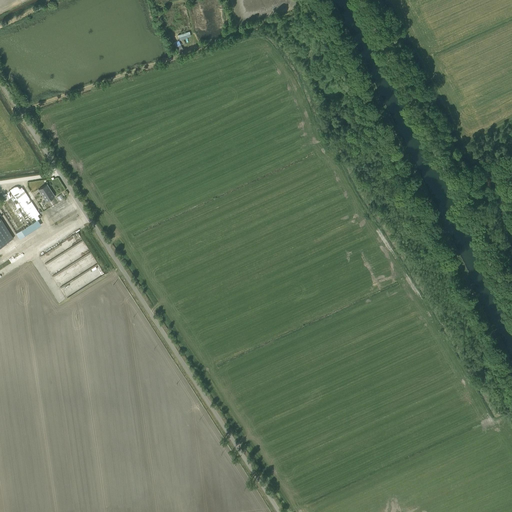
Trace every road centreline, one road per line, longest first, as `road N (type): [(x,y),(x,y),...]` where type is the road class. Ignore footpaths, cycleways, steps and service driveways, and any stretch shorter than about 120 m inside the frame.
road 1 (track): [(511,369),(329,0)]
road 2 (unclassified): [(57,171),(278,511)]
